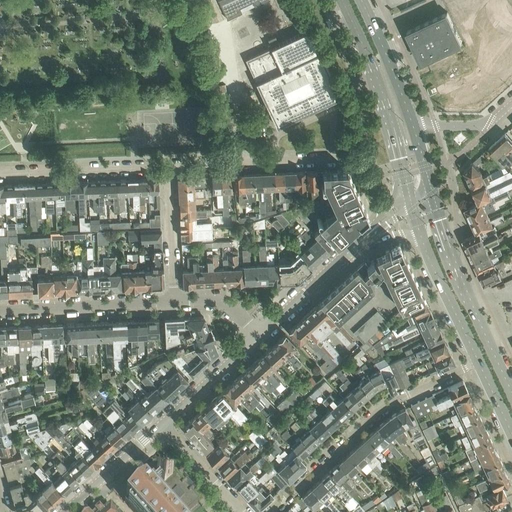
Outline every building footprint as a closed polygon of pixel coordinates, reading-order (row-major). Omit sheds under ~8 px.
[(217,0),(218,0),(227,18),(226,18),(227,19),(242,12),(239,7),(252,1),(255,6),(267,0),(217,0)] [(511,0),(450,0),(467,37),(468,37),(468,38),(469,38),(470,38),(471,38),(472,38),(473,38),(511,1),(511,0)] [(447,12),(408,30),(407,31),(407,32),(407,33),(411,43),(412,43),(413,43),(414,43),(416,48),(416,49),(415,49),(415,50),(415,51),(420,60),(420,61),(421,61),(422,61),(441,52),(461,43),(447,12)] [(276,125),(276,126),(277,125),(340,95),(340,96),(341,96),(330,73),(331,73),(331,72),(328,65),(325,58),(321,50),(320,51),(310,28),(309,29),(306,22),(298,25),(302,32),(278,43),(275,36),(268,39),(270,44),(267,45),(269,48),(245,59),(252,73),(252,72),(256,81),(266,102),(265,102),(266,103),(272,116),(273,118),(276,125)] [(511,140),(505,132),(497,140),(502,145),(501,146),(506,152),(507,151),(511,156),(511,140)] [(497,140),(489,147),(499,159),(503,156),(509,162),(511,158),(511,156),(507,151),(506,152),(501,146),(502,145),(497,140)] [(464,172),(472,188),(493,178),(490,173),(483,176),(481,171),(473,162),(465,169),(463,170),(464,172)] [(505,166),(490,173),(493,178),(509,170),(505,166)] [(313,232),(318,237),(330,250),(361,220),(369,217),(347,169),(322,170),(322,171),(323,181),(337,211),(327,216),(317,225),(318,227),(313,232)] [(493,178),(472,188),(479,202),(493,195),(498,192),(511,185),(511,171),(510,170),(509,170),(493,178)] [(305,187),(304,171),(294,172),(295,187),(294,187),(295,199),(302,199),(301,187),(305,187)] [(318,200),(317,182),(317,171),(306,171),(307,187),(311,187),(312,200),(318,200)] [(284,172),(274,173),(275,188),(278,188),(279,202),(285,202),(284,172)] [(294,172),(284,172),(285,202),(286,209),(288,208),(288,202),(291,201),(291,188),(294,187),(295,187),(294,172)] [(253,173),(243,174),(245,203),(251,203),(251,200),(255,200),(254,189),(253,173)] [(263,173),(253,173),(254,189),(258,189),(259,204),(265,203),(263,173)] [(274,173),(263,173),(265,203),(266,212),(266,216),(276,212),(276,210),(272,210),(270,189),(275,188),(274,173)] [(245,203),(243,174),(233,174),(234,190),(238,190),(239,204),(245,203)] [(223,209),(223,204),(221,175),(211,175),(212,183),(212,192),(217,192),(218,210),(223,209)] [(230,175),(221,175),(223,204),(223,209),(223,213),(223,215),(229,215),(228,191),(232,191),(230,175)] [(204,176),(178,177),(178,188),(194,187),(194,186),(205,186),(204,176)] [(148,201),(148,193),(148,178),(147,178),(147,179),(137,179),(139,208),(145,208),(145,201),(148,201)] [(158,178),(148,178),(148,193),(148,201),(149,201),(154,201),(154,208),(159,208),(158,178)] [(129,202),(133,202),(133,209),(139,209),(139,208),(137,179),(127,180),(128,194),(129,202)] [(104,213),(104,210),(104,204),(108,203),(107,180),(97,181),(99,211),(99,214),(104,213)] [(118,180),(107,180),(108,203),(113,203),(113,210),(113,213),(119,212),(119,209),(118,180)] [(127,180),(118,180),(119,209),(125,209),(124,194),(128,194),(127,180)] [(74,182),(64,182),(65,197),(65,206),(65,209),(69,209),(69,212),(76,211),(75,197),(78,196),(79,211),(84,211),(84,196),(88,196),(88,181),(77,181),(74,182)] [(99,211),(97,181),(88,181),(88,196),(92,196),(93,211),(99,211)] [(64,182),(54,183),(56,212),(56,213),(61,212),(61,206),(65,206),(65,197),(64,182)] [(44,183),(34,184),(36,224),(41,224),(41,217),(41,207),(40,198),(45,198),(44,183)] [(54,183),(44,183),(45,198),(45,207),(46,213),(56,212),(54,183)] [(11,185),(4,185),(5,199),(6,207),(6,212),(6,213),(10,213),(10,214),(15,214),(14,184),(11,185)] [(25,199),(23,184),(14,184),(15,214),(21,214),(21,207),(25,207),(25,199)] [(37,227),(34,184),(23,184),(25,199),(29,198),(30,232),(37,231),(37,227)] [(194,191),(194,187),(178,188),(179,197),(210,196),(210,190),(194,191)] [(498,192),(493,195),(496,201),(501,198),(498,192)] [(465,208),(471,221),(487,213),(487,212),(495,208),(493,202),(496,201),(493,195),(479,202),(476,203),(465,208)] [(179,197),(179,207),(195,207),(195,203),(211,202),(210,196),(179,197)] [(195,211),(195,207),(179,207),(180,217),(195,217),(206,216),(211,216),(211,209),(206,209),(206,210),(195,211)] [(276,218),(272,223),(279,231),(289,221),(281,213),(274,216),(276,218)] [(471,221),(477,233),(479,231),(505,220),(502,214),(490,219),(487,213),(471,221)] [(84,217),(79,217),(79,230),(90,230),(89,222),(84,222),(84,217)] [(196,221),(195,217),(180,217),(180,228),(211,226),(211,221),(196,221)] [(99,219),(89,219),(89,222),(90,230),(96,229),(99,228),(99,223),(99,219)] [(264,219),(253,222),(254,228),(265,228),(264,219)] [(211,226),(180,228),(181,237),(195,237),(195,241),(212,240),(211,226)] [(140,237),(141,242),(141,243),(144,243),(153,242),(161,242),(161,229),(140,230),(140,237)] [(137,230),(128,230),(129,239),(138,239),(137,230)] [(106,243),(106,231),(96,232),(97,244),(106,243)] [(300,232),(298,234),(320,258),(330,250),(318,237),(314,241),(305,231),(302,234),(300,232)] [(477,233),(463,239),(469,251),(471,249),(472,252),(490,244),(498,240),(494,232),(486,236),(487,237),(483,239),(479,231),(477,233)] [(27,234),(21,235),(21,243),(24,244),(51,242),(50,240),(50,233),(27,234)] [(298,234),(293,239),(304,250),(300,254),(311,266),(320,258),(298,234)] [(6,243),(21,245),(21,236),(21,235),(16,235),(6,235),(6,243)] [(161,242),(153,242),(144,243),(145,260),(145,270),(146,287),(155,287),(161,287),(164,284),(163,275),(161,242)] [(366,261),(365,260),(329,293),(324,298),(320,302),(338,321),(374,288),(370,280),(373,278),(376,284),(380,282),(376,274),(381,269),(383,272),(400,309),(401,309),(403,308),(410,305),(424,299),(424,298),(425,298),(401,248),(399,244),(398,242),(390,245),(391,248),(376,255),(375,255),(379,262),(377,264),(373,260),(368,264),(365,261),(366,261)] [(471,249),(469,251),(470,254),(473,259),(493,250),(490,244),(472,252),(471,249)] [(92,246),(86,247),(87,258),(87,259),(88,290),(99,290),(99,275),(98,265),(93,265),(92,246)] [(260,265),(255,265),(256,282),(268,281),(266,251),(266,249),(266,246),(259,246),(259,249),(260,265)] [(493,250),(473,259),(478,271),(499,261),(497,256),(502,253),(499,247),(493,250)] [(244,282),(256,282),(255,265),(251,265),(250,248),(247,248),(247,250),(242,250),(243,268),(244,282)] [(268,281),(280,280),(279,264),(274,264),(273,253),(269,253),(269,251),(266,251),(268,281)] [(299,253),(289,262),(297,279),(302,275),(306,271),(311,266),(300,254),(299,253)] [(10,257),(7,258),(8,279),(8,295),(21,294),(19,266),(19,263),(18,263),(17,261),(18,259),(18,257),(18,254),(10,255),(10,257)] [(137,254),(132,255),(134,288),(138,288),(146,287),(145,270),(139,270),(139,267),(138,267),(137,254)] [(223,259),(223,269),(224,283),(234,283),(233,254),(227,255),(227,259),(223,259)] [(238,254),(233,254),(234,283),(244,282),(243,268),(239,268),(238,254)] [(121,273),(122,289),(130,288),(133,288),(134,288),(132,255),(127,255),(128,263),(120,264),(121,271),(121,273)] [(218,255),(213,256),(214,284),(224,283),(223,269),(219,269),(218,255)] [(52,292),(51,275),(51,256),(40,256),(41,267),(45,266),(46,270),(45,270),(44,270),(45,274),(37,274),(38,293),(52,292)] [(183,285),(194,285),(193,256),(187,257),(187,270),(183,270),(183,285)] [(194,285),(204,284),(203,270),(198,270),(198,260),(197,256),(193,256),(194,285)] [(203,264),(203,270),(204,284),(214,284),(213,256),(207,256),(207,263),(203,264)] [(0,295),(8,295),(8,279),(7,258),(1,258),(2,279),(0,278),(0,295)] [(77,264),(76,264),(77,291),(88,290),(87,259),(87,258),(80,258),(80,260),(80,264),(77,264)] [(99,275),(99,290),(111,289),(109,258),(103,258),(103,265),(98,265),(99,275)] [(109,258),(111,289),(122,289),(121,273),(116,274),(115,258),(109,258)] [(505,265),(503,259),(499,261),(478,271),(484,284),(507,273),(503,266),(505,265)] [(23,262),(19,263),(19,266),(21,294),(32,293),(31,272),(37,272),(37,266),(27,266),(27,260),(23,260),(23,262)] [(64,264),(65,292),(76,291),(77,291),(76,264),(73,264),(72,261),(64,263),(64,264)] [(289,262),(279,262),(279,263),(279,264),(280,280),(297,279),(289,262)] [(58,274),(52,275),(52,292),(65,292),(64,264),(59,264),(59,271),(58,271),(58,274)] [(398,311),(397,311),(399,316),(405,313),(407,318),(413,315),(414,315),(429,308),(424,298),(424,299),(410,305),(403,308),(401,309),(400,309),(398,311)] [(324,327),(329,322),(334,328),(333,329),(343,340),(346,344),(352,338),(340,325),(341,325),(338,321),(321,302),(320,302),(309,311),(320,323),(324,327)] [(429,308),(414,315),(413,315),(407,318),(410,324),(406,326),(401,330),(403,334),(434,319),(429,308)] [(309,311),(299,321),(326,351),(331,356),(338,351),(324,336),(323,337),(318,332),(324,327),(309,311)] [(192,334),(208,327),(203,316),(197,317),(195,317),(164,318),(166,345),(170,343),(181,339),(179,335),(179,334),(178,327),(189,327),(192,334)] [(136,320),(138,353),(144,353),(143,337),(147,337),(146,319),(145,319),(139,320),(136,320)] [(159,335),(158,319),(146,319),(147,337),(148,358),(154,355),(153,335),(159,335)] [(432,331),(438,328),(434,319),(403,334),(401,335),(403,340),(411,336),(421,331),(423,335),(424,337),(433,332),(432,331)] [(136,320),(126,321),(127,338),(131,338),(131,351),(127,351),(128,366),(138,362),(138,353),(136,320)] [(114,364),(112,321),(99,322),(100,339),(106,339),(106,356),(109,356),(109,364),(114,364)] [(117,321),(112,321),(114,364),(115,370),(115,374),(121,372),(120,345),(125,345),(125,338),(127,338),(126,321),(124,321),(123,321),(117,321)] [(299,321),(288,331),(299,342),(304,337),(315,348),(321,355),(326,351),(320,344),(299,321)] [(87,323),(88,354),(88,362),(95,362),(94,339),(99,339),(100,339),(99,322),(98,322),(87,323)] [(76,323),(64,324),(65,340),(71,340),(72,354),(78,354),(77,339),(76,323)] [(76,323),(77,339),(81,339),(82,354),(88,354),(87,323),(76,323)] [(56,325),(52,325),(54,361),(59,360),(59,352),(64,351),(64,340),(65,340),(64,324),(62,324),(57,324),(56,325)] [(18,326),(20,352),(21,372),(26,371),(26,361),(26,353),(32,353),(30,325),(18,326)] [(31,325),(30,325),(32,353),(32,362),(38,362),(41,361),(42,358),(42,356),(41,353),(40,348),(42,347),(41,341),(42,341),(41,325),(40,325),(35,325),(34,326),(31,326),(31,325)] [(42,325),(41,325),(42,341),(43,341),(43,346),(48,346),(49,361),(54,361),(52,325),(49,325),(48,325),(42,325)] [(9,327),(7,327),(8,363),(14,363),(14,352),(20,352),(18,326),(15,326),(9,327)] [(194,348),(213,340),(215,340),(210,326),(208,327),(192,334),(186,337),(188,343),(191,342),(194,348)] [(439,329),(438,328),(432,331),(433,332),(424,337),(425,340),(414,346),(404,351),(406,356),(417,351),(444,339),(439,329)] [(380,344),(396,337),(390,329),(384,334),(372,344),(373,345),(374,347),(380,344)] [(278,340),(275,343),(295,366),(299,362),(300,361),(291,350),(296,345),(285,333),(284,335),(279,339),(278,340)] [(379,338),(374,333),(368,339),(372,344),(379,338)] [(365,352),(373,345),(372,344),(368,339),(360,347),(361,348),(364,352),(365,352)] [(449,351),(444,339),(417,351),(406,356),(400,359),(403,363),(411,359),(412,361),(418,358),(427,354),(430,360),(449,351)] [(189,378),(216,353),(218,351),(217,349),(213,340),(194,348),(171,358),(189,378)] [(275,343),(264,353),(275,364),(276,363),(277,362),(280,359),(290,370),(295,366),(275,343)] [(384,354),(380,344),(374,347),(381,355),(384,354)] [(361,348),(351,357),(355,360),(359,357),(364,352),(361,348)] [(331,369),(338,363),(331,356),(326,351),(321,355),(325,360),(329,364),(327,365),(329,367),(331,369)] [(453,360),(449,351),(430,360),(425,363),(430,373),(452,363),(453,360)] [(264,353),(254,362),(275,385),(280,391),(285,386),(279,380),(269,369),(274,365),(275,364),(264,353)] [(154,363),(178,388),(188,379),(167,357),(164,358),(163,355),(157,358),(158,361),(156,361),(154,363)] [(384,358),(374,363),(379,369),(384,377),(383,377),(386,383),(390,392),(396,389),(394,385),(397,383),(395,377),(389,364),(384,358)] [(389,364),(395,377),(406,372),(402,364),(403,363),(400,359),(389,364)] [(319,365),(325,371),(329,367),(327,365),(323,361),(319,365)] [(254,362),(243,371),(254,383),(255,382),(260,378),(270,389),(275,395),(280,391),(275,385),(254,362)] [(346,362),(343,365),(350,372),(352,369),(346,362)] [(167,398),(176,390),(178,388),(154,363),(144,372),(146,375),(157,386),(167,398)] [(383,377),(384,377),(379,369),(374,363),(368,367),(364,363),(360,366),(365,372),(365,371),(377,387),(380,386),(382,386),(384,385),(384,384),(386,383),(383,377)] [(365,372),(360,366),(356,370),(363,378),(359,382),(370,394),(371,393),(372,393),(374,391),(374,390),(377,388),(377,387),(365,371),(365,372)] [(370,394),(359,382),(356,379),(352,383),(339,369),(335,372),(338,375),(344,381),(362,401),(365,398),(366,398),(368,397),(368,396),(370,394)] [(147,393),(158,406),(167,398),(157,386),(146,375),(144,372),(143,371),(139,374),(142,378),(141,379),(151,390),(147,393)] [(243,371),(233,381),(254,404),(259,410),(264,406),(248,389),(254,384),(254,383),(243,371)] [(338,375),(335,372),(334,371),(326,379),(330,383),(338,375)] [(406,372),(395,377),(397,383),(400,388),(411,383),(406,372)] [(0,385),(20,379),(18,373),(3,378),(0,378),(0,385)] [(73,380),(70,380),(73,390),(79,389),(79,379),(79,373),(71,373),(73,380)] [(311,376),(308,379),(309,380),(313,385),(317,382),(311,376)] [(55,378),(45,379),(46,391),(55,390),(55,378)] [(79,389),(83,388),(90,385),(89,379),(79,379),(79,389)] [(134,379),(131,382),(143,396),(140,398),(153,411),(158,406),(147,393),(134,379)] [(102,380),(93,384),(98,389),(105,383),(102,380)] [(313,385),(309,380),(304,385),(309,390),(313,385)] [(325,380),(317,387),(321,391),(328,384),(325,380)] [(451,394),(436,401),(438,405),(468,391),(463,380),(455,384),(454,384),(452,385),(447,387),(451,394)] [(233,381),(222,391),(233,403),(239,397),(249,408),(254,404),(233,381)] [(362,401),(344,381),(340,385),(342,387),(338,391),(343,397),(342,397),(341,398),(352,410),(353,409),(355,407),(356,407),(358,406),(358,404),(362,401)] [(34,382),(35,393),(44,393),(44,382),(34,382)] [(108,416),(126,436),(134,429),(109,401),(98,389),(93,384),(90,385),(83,388),(108,416)] [(0,391),(0,405),(4,405),(9,403),(7,397),(19,393),(17,386),(0,391)] [(128,387),(124,390),(126,392),(129,396),(130,397),(130,399),(133,402),(128,407),(130,409),(141,422),(151,413),(153,411),(140,398),(139,399),(128,387)] [(317,387),(309,394),(313,398),(321,391),(317,387)] [(295,388),(286,397),(293,404),(298,399),(296,397),(300,393),(295,388)] [(222,391),(211,401),(224,416),(228,412),(231,415),(232,417),(234,419),(235,420),(236,420),(241,416),(245,420),(247,418),(233,403),(222,391)] [(331,393),(327,397),(345,417),(347,414),(348,414),(350,412),(350,411),(352,410),(341,398),(338,401),(331,393)] [(452,410),(454,414),(474,405),(469,393),(453,401),(456,408),(452,410)] [(305,406),(313,398),(309,394),(301,401),(304,404),(305,406)] [(438,405),(436,401),(433,394),(411,405),(416,417),(439,406),(438,405)] [(4,405),(0,405),(0,417),(7,415),(5,409),(11,407),(11,408),(13,409),(34,402),(34,401),(42,399),(41,395),(34,397),(33,397),(32,396),(26,398),(9,403),(4,405)] [(113,397),(109,401),(134,429),(141,422),(130,409),(127,412),(113,397)] [(286,397),(277,406),(281,410),(285,406),(288,409),(293,404),(286,397)] [(330,409),(326,412),(337,424),(338,423),(339,423),(341,421),(341,420),(345,417),(327,397),(323,401),(330,409)] [(224,416),(211,401),(201,410),(211,422),(217,428),(227,419),(224,416)] [(455,427),(458,426),(480,416),(474,405),(454,414),(450,416),(455,427)] [(408,406),(398,411),(406,426),(407,425),(412,434),(411,434),(415,441),(423,436),(416,421),(408,406)] [(337,424),(326,412),(322,416),(315,408),(311,411),(329,431),(332,428),(333,428),(335,427),(335,425),(337,424)] [(201,410),(192,419),(210,439),(212,442),(215,444),(218,442),(219,441),(214,435),(215,435),(207,426),(211,422),(201,410)] [(0,429),(37,419),(38,418),(36,411),(31,413),(17,417),(16,418),(17,419),(9,422),(7,415),(0,417),(0,429)] [(314,423),(310,427),(321,438),(322,437),(323,437),(325,435),(325,434),(329,431),(311,411),(307,415),(314,423)] [(396,412),(388,418),(405,442),(407,441),(406,439),(408,437),(402,428),(406,426),(398,411),(396,412)] [(271,413),(266,417),(271,423),(277,419),(274,416),(271,413)] [(98,425),(117,444),(126,436),(108,416),(98,425)] [(480,416),(458,426),(463,436),(484,426),(480,416)] [(87,417),(83,421),(110,451),(117,444),(98,425),(96,422),(94,424),(87,417)] [(294,417),(288,422),(294,429),(311,447),(321,438),(310,427),(306,431),(294,417)] [(404,443),(405,442),(388,418),(387,419),(377,427),(388,439),(393,435),(400,443),(403,441),(404,443)] [(0,441),(13,438),(11,432),(26,427),(28,433),(37,431),(40,430),(37,419),(0,429),(0,441)] [(210,439),(192,419),(184,426),(183,429),(184,429),(203,450),(212,442),(210,439)] [(424,419),(419,422),(422,429),(427,426),(424,419)] [(69,421),(57,425),(94,465),(103,457),(92,446),(90,447),(75,430),(76,429),(69,421)] [(82,421),(78,424),(92,441),(93,440),(96,442),(92,446),(103,457),(110,451),(83,421),(82,421)] [(277,422),(274,425),(295,448),(302,456),(311,447),(294,429),(290,433),(286,429),(285,430),(277,422)] [(45,428),(53,437),(74,459),(86,472),(94,465),(57,425),(45,428)] [(427,426),(422,429),(427,440),(431,438),(433,437),(428,426),(427,426)] [(489,437),(484,426),(463,436),(461,437),(466,448),(489,437)] [(262,434),(257,428),(256,427),(248,435),(254,442),(262,434)] [(368,436),(379,448),(382,451),(388,446),(390,449),(398,457),(402,454),(394,446),(388,439),(377,427),(368,436)] [(37,431),(28,433),(31,437),(49,457),(56,451),(47,442),(37,431)] [(0,453),(0,454),(16,450),(14,444),(25,440),(25,439),(31,437),(28,433),(24,434),(13,438),(0,441),(0,453)] [(262,434),(254,442),(259,447),(267,440),(263,435),(262,434)] [(379,448),(368,436),(358,445),(383,472),(387,468),(373,453),(379,448)] [(464,449),(470,460),(495,448),(489,437),(466,448),(464,449)] [(431,438),(427,440),(432,451),(436,449),(431,438)] [(274,441),(271,443),(274,447),(298,473),(305,466),(305,464),(300,458),(302,456),(295,448),(288,454),(285,450),(283,451),(274,441)] [(205,453),(216,464),(231,451),(226,445),(223,447),(218,442),(205,453)] [(358,445),(348,454),(354,460),(355,458),(361,464),(360,466),(366,473),(372,468),(382,479),(386,475),(383,472),(358,445)] [(23,460),(25,459),(31,457),(30,455),(29,452),(28,453),(26,447),(16,450),(0,454),(2,462),(14,458),(15,460),(22,458),(23,460)] [(288,482),(298,473),(274,447),(269,451),(283,465),(277,470),(288,482)] [(56,451),(49,457),(54,462),(74,484),(86,472),(74,459),(68,465),(60,457),(64,453),(59,448),(56,451)] [(495,448),(470,460),(475,470),(483,466),(500,459),(495,448)] [(437,461),(442,459),(448,456),(446,451),(439,455),(436,449),(432,451),(437,461)] [(231,457),(219,468),(226,476),(243,461),(252,452),(251,450),(247,454),(245,451),(235,461),(231,457)] [(423,456),(426,460),(429,466),(435,462),(431,452),(423,456)] [(348,454),(339,462),(350,473),(349,474),(367,494),(372,490),(354,471),(360,466),(361,464),(355,458),(354,460),(348,454)] [(23,460),(3,465),(5,470),(17,467),(27,464),(25,459),(23,460)] [(442,459),(437,461),(441,469),(445,466),(442,459)] [(482,476),(484,480),(505,470),(500,459),(483,466),(487,474),(482,476)] [(243,461),(226,476),(236,487),(248,476),(259,466),(255,462),(251,465),(247,460),(244,462),(243,461)] [(429,466),(426,460),(421,464),(425,469),(429,466)] [(54,462),(45,471),(53,480),(65,492),(74,484),(54,462)] [(339,462),(329,471),(352,496),(356,491),(344,478),(350,473),(339,462)] [(17,467),(18,472),(20,476),(25,475),(30,474),(30,473),(27,464),(17,467)] [(65,492),(53,480),(39,464),(35,468),(43,477),(39,481),(43,486),(42,487),(55,501),(65,492)] [(425,469),(421,464),(415,468),(420,473),(425,469)] [(434,465),(424,472),(427,478),(438,473),(434,465)] [(248,476),(236,487),(246,498),(260,485),(270,476),(277,470),(273,466),(259,478),(254,473),(249,478),(248,476)] [(17,467),(5,470),(6,475),(18,472),(17,467)] [(187,511),(199,502),(191,494),(194,491),(186,483),(183,485),(176,476),(175,476),(175,477),(172,479),(170,477),(166,472),(164,470),(162,472),(157,477),(157,476),(156,477),(155,476),(156,475),(155,475),(146,483),(145,481),(144,480),(125,498),(127,500),(124,502),(132,511),(187,511)] [(277,483),(281,488),(288,482),(277,470),(270,476),(277,483)] [(442,472),(446,480),(451,478),(447,470),(442,472)] [(484,480),(476,484),(479,491),(487,487),(488,483),(491,482),(492,486),(494,488),(510,481),(505,470),(484,480)] [(347,500),(352,496),(329,471),(321,479),(332,491),(336,487),(346,499),(347,500)] [(18,472),(6,475),(8,480),(20,476),(18,472)] [(421,474),(416,478),(419,484),(424,481),(421,474)] [(20,476),(8,480),(9,485),(21,481),(20,476)] [(321,479),(311,488),(325,503),(333,511),(336,511),(339,510),(331,502),(336,497),(331,492),(332,491),(321,479)] [(16,511),(42,511),(49,507),(35,492),(33,494),(28,489),(24,491),(21,481),(9,485),(16,508),(16,511)] [(447,483),(452,494),(458,492),(452,481),(447,483)] [(35,492),(49,507),(55,501),(42,487),(37,482),(35,485),(33,486),(35,491),(35,492)] [(281,488),(277,483),(273,487),(278,491),(281,488)] [(246,498),(257,510),(273,495),(269,490),(268,490),(266,492),(260,485),(246,498)] [(480,495),(458,505),(460,511),(476,511),(507,498),(502,487),(486,494),(488,497),(482,500),(480,495)] [(311,488),(302,496),(316,511),(322,511),(324,511),(320,507),(325,503),(311,488)] [(399,489),(391,495),(394,501),(403,497),(399,489)] [(461,491),(453,495),(457,504),(465,500),(461,491)] [(423,493),(418,496),(426,511),(423,511),(431,511),(428,503),(425,498),(423,493)] [(377,494),(372,498),(376,502),(381,499),(377,494)] [(443,511),(454,511),(446,494),(441,497),(447,509),(443,511)] [(391,495),(383,500),(385,504),(387,509),(396,505),(394,501),(391,495)] [(342,499),(340,500),(350,511),(361,511),(365,510),(361,506),(352,496),(347,500),(346,499),(345,499),(345,500),(345,501),(345,502),(345,503),(342,499)] [(376,502),(372,498),(361,506),(365,510),(376,502)] [(383,500),(375,505),(378,508),(385,504),(383,500)] [(428,503),(431,511),(443,511),(440,511),(438,511),(433,500),(428,503)] [(410,511),(409,511),(416,511),(415,509),(412,503),(407,505),(410,511)]
